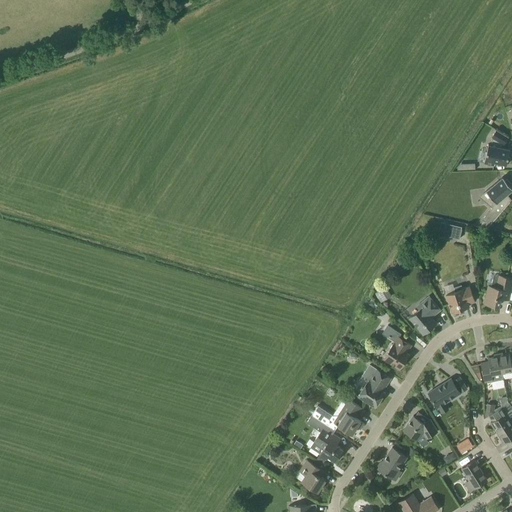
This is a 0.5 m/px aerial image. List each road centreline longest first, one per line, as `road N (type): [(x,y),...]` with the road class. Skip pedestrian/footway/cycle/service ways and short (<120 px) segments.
road 1 (residential): [(334,511),(332,499),(437,338),(472,320),(511,320)]
road 2 (unclassified): [(0,79),(189,0)]
